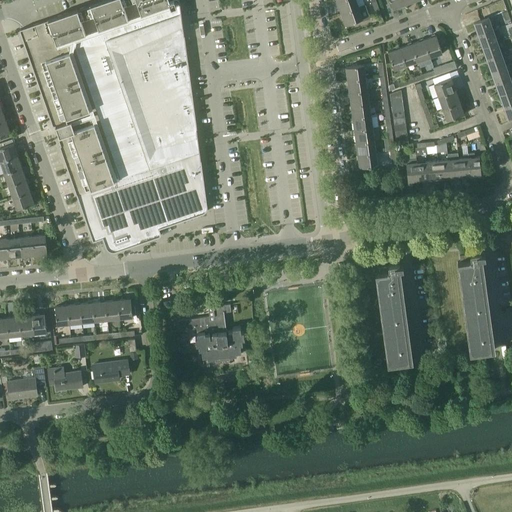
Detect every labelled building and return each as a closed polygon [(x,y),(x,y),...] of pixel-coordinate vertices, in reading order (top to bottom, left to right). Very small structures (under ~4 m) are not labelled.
[(58,138),(59,138),(61,145),(60,145),(60,146),(60,147),(60,148),(93,242),(102,239),(105,248),(106,250),(108,252),(110,253),(112,253),(115,253),(160,237),(161,237),(162,236),(162,235),(162,234),(162,232),(161,229),(202,215),(203,215),(204,214),(205,214),(206,212),(207,210),(207,208),(198,143),(182,22),(179,0),(104,0),(91,5),(77,10),(76,10),(48,20),(20,30),(52,123),(52,124),(53,124),(54,125),(55,125),(56,125),(57,130),(59,134),(60,136),(59,136),(59,137),(58,137),(58,138)] [(337,0),(341,12),(358,6),(356,0),(337,0)] [(375,0),(371,1),(376,14),(380,12),(376,0),(375,0)] [(363,18),(358,6),(341,12),(345,24),(363,18)] [(489,17),(473,23),(478,35),(493,30),(489,17)] [(493,30),(478,35),(482,47),(497,42),(497,41),(502,39),(499,28),(493,30)] [(436,35),(423,39),(429,57),(442,52),(436,35)] [(429,57),(423,39),(411,44),(417,61),(429,57)] [(482,47),(486,59),(501,54),(497,42),(482,47)] [(417,61),(411,44),(400,48),(406,65),(417,61)] [(387,52),(393,69),(406,65),(400,48),(387,52)] [(505,66),(501,54),(486,59),(490,71),(505,66)] [(448,70),(446,63),(433,68),(434,70),(436,74),(448,70)] [(364,64),(345,67),(347,79),(366,77),(364,64)] [(509,77),(505,66),(490,71),(494,83),(509,77)] [(436,74),(434,70),(422,74),(423,78),(436,74)] [(422,74),(410,78),(412,82),(423,78),(422,74)] [(367,89),(366,77),(347,79),(349,92),(367,89)] [(451,77),(434,84),(438,96),(455,90),(451,77)] [(511,85),(509,77),(494,83),(498,95),(511,89),(511,85)] [(398,82),(400,87),(412,82),(410,78),(398,82)] [(421,88),(416,90),(421,102),(425,100),(421,88)] [(369,102),(367,89),(349,92),(351,104),(369,102)] [(511,103),(511,89),(498,95),(503,106),(511,103)] [(401,90),(389,94),(390,99),(402,98),(401,90)] [(455,90),(438,96),(442,108),(459,102),(455,90)] [(425,100),(421,102),(425,114),(429,112),(425,100)] [(369,102),(351,104),(352,117),(371,114),(369,102)] [(446,120),(464,114),(459,102),(442,108),(446,120)] [(507,119),(511,117),(511,103),(503,106),(507,119)] [(429,126),(434,125),(429,112),(425,114),(429,126)] [(371,114),(352,117),(354,129),(373,127),(371,114)] [(0,135),(9,132),(5,120),(0,121),(0,135)] [(406,128),(405,122),(394,123),(395,130),(406,128)] [(373,127),(354,129),(356,142),(374,139),(373,127)] [(407,134),(406,128),(395,130),(395,136),(407,134)] [(396,143),(408,141),(407,134),(395,136),(396,143)] [(376,152),(374,139),(356,142),(358,154),(376,152)] [(0,147),(0,160),(17,154),(13,143),(0,147)] [(378,164),(376,152),(358,154),(359,167),(378,164)] [(474,152),(468,153),(471,180),(475,179),(475,174),(480,173),(478,155),(475,156),(474,152)] [(457,153),(447,154),(448,158),(450,182),(455,181),(454,176),(460,175),(458,157),(457,153)] [(463,157),(458,157),(460,175),(465,175),(466,180),(471,180),(468,153),(463,153),(463,157)] [(17,154),(0,160),(0,161),(4,173),(22,166),(17,154)] [(403,159),(404,164),(405,164),(408,186),(413,185),(412,180),(418,179),(416,161),(416,158),(403,159)] [(448,158),(438,159),(439,177),(444,177),(444,182),(450,182),(448,158)] [(439,177),(438,159),(427,160),(429,183),(434,183),(433,178),(439,177)] [(429,183),(427,160),(416,161),(418,179),(423,179),(424,184),(429,183)] [(4,173),(8,184),(26,178),(22,166),(4,173)] [(26,178),(8,184),(12,196),(30,190),(26,178)] [(16,208),(34,202),(30,190),(12,196),(16,208)] [(45,234),(33,236),(35,254),(47,253),(45,234)] [(20,237),(22,255),(35,254),(33,236),(20,237)] [(7,238),(9,257),(22,255),(20,237),(7,238)] [(0,239),(0,257),(9,257),(7,238),(0,239)] [(482,250),(455,254),(468,352),(495,349),(482,250)] [(401,261),(373,264),(386,363),(414,360),(401,261)] [(130,298),(118,299),(120,317),(132,316),(130,298)] [(118,299),(105,301),(107,319),(120,317),(118,299)] [(107,319),(105,301),(93,302),(95,320),(107,319)] [(95,320),(93,302),(80,303),(82,321),(95,320)] [(80,303),(68,305),(70,323),(82,321),(80,303)] [(176,304),(178,316),(188,314),(186,303),(176,304)] [(231,311),(230,303),(213,305),(213,304),(212,304),(214,320),(210,320),(209,316),(178,320),(179,330),(196,328),(197,336),(195,337),(196,345),(198,344),(199,349),(201,349),(202,356),(207,355),(208,358),(215,357),(215,361),(233,359),(232,354),(242,353),(240,344),(242,344),(241,339),(244,338),(243,331),(241,331),(240,326),(232,327),(233,330),(226,330),(224,312),(231,311)] [(55,306),(57,324),(70,323),(68,305),(55,306)] [(44,313),(31,315),(34,333),(46,331),(44,313)] [(31,315),(19,316),(21,334),(34,333),(31,315)] [(19,316),(6,317),(8,336),(21,334),(19,316)] [(0,336),(8,336),(6,317),(0,318),(0,336)] [(136,350),(135,338),(128,339),(129,351),(136,350)] [(74,344),(75,356),(85,355),(84,343),(74,344)] [(95,381),(118,378),(118,374),(129,373),(127,359),(93,363),(95,381)] [(35,377),(7,381),(9,397),(37,394),(36,386),(46,385),(44,369),(43,366),(33,367),(34,371),(35,377)] [(47,368),(49,385),(56,384),(57,389),(82,385),(80,370),(64,372),(63,366),(47,368)]
